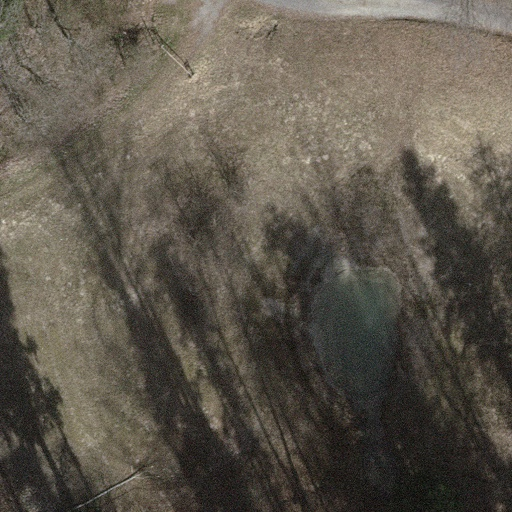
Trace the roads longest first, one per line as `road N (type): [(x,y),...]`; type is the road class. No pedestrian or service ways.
road 1 (track): [(0,202),(122,131),(179,65),(213,0)]
road 2 (track): [(511,23),(447,9),(300,0)]
